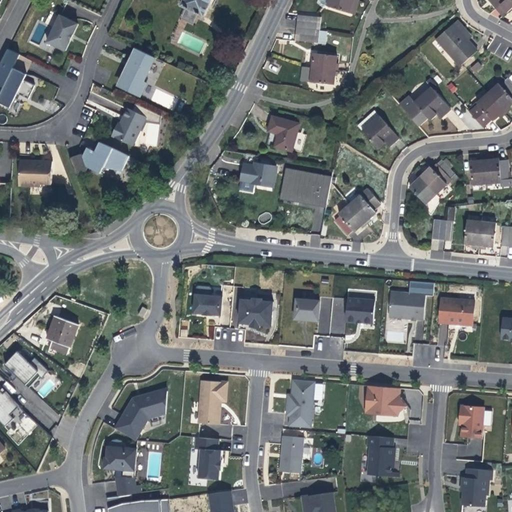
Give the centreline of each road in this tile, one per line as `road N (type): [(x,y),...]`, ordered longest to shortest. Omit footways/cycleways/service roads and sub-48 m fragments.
road 1 (residential): [(390,261),(398,176),(408,159),(424,149),(511,136)]
road 2 (residential): [(188,166),(282,0)]
road 3 (residential): [(260,360),(440,376)]
road 4 (residential): [(260,360),(250,474),(257,511)]
road 5 (residential): [(135,349),(82,423),(74,475)]
road 6 (tertiary): [(248,248),(390,261)]
road 7 (residential): [(440,376),(439,511)]
road 8 (residential): [(135,349),(260,360)]
road 9 (tertiary): [(390,261),(511,274)]
